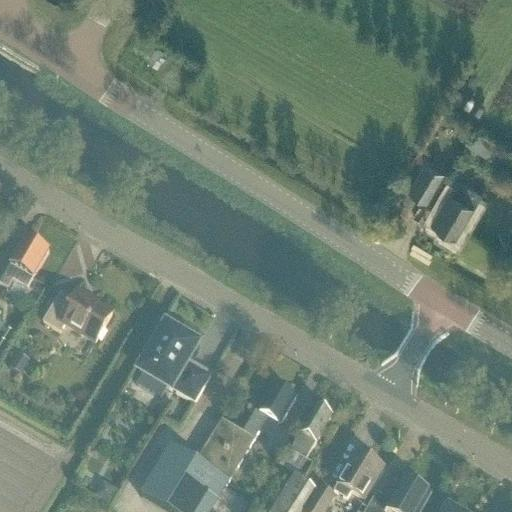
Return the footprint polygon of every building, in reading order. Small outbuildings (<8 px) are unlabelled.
[(346,148),(358,127),(325,107),(313,128),(346,148)] [(387,151),(392,141),(368,127),(362,138),(387,151)] [(478,131),(470,144),(478,149),(486,136),(478,131)] [(337,152),(332,164),(370,183),(376,172),(337,152)] [(408,191),(427,202),(444,173),(426,162),(408,191)] [(432,222),(457,237),(475,207),(482,194),(458,179),(432,222)] [(27,291),(33,281),(49,253),(27,240),(11,268),(0,286),(8,291),(14,282),(27,291)] [(64,330),(95,348),(113,316),(90,302),(91,300),(79,293),(73,302),(62,295),(44,325),(61,335),(64,330)] [(187,365),(197,347),(166,329),(140,374),(195,406),(211,379),(187,365)] [(30,363),(18,355),(9,369),(22,376),(30,363)] [(142,499),(164,511),(204,511),(221,484),(227,487),(268,420),(280,427),(296,400),(293,398),(293,395),(288,392),(285,393),(276,388),(260,414),(257,412),(243,436),(222,423),(196,467),(170,452),(142,499)] [(306,462),(316,445),(333,418),(317,409),(292,453),(306,462)] [(351,496),(363,503),(384,469),(358,454),(337,488),(338,488),(334,493),(348,502),(351,496)] [(294,477),(271,511),(304,511),(317,492),(302,483),(294,477)] [(422,511),(431,498),(404,482),(391,504),(377,496),(368,511),(422,511)] [(109,507),(117,494),(102,486),(95,499),(109,507)] [(327,511),(337,498),(322,489),(307,511),(327,511)]
